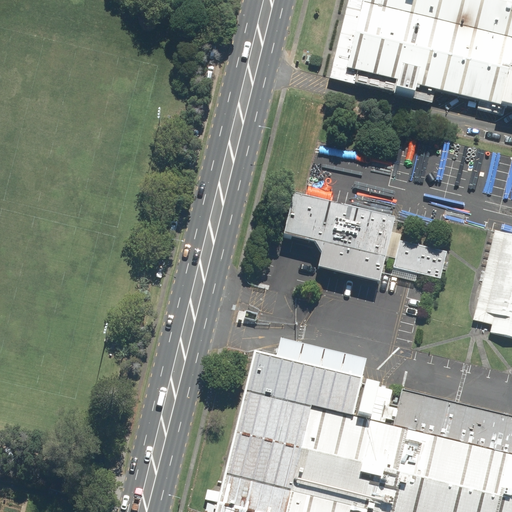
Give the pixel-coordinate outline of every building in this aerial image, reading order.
[(511,72),(511,0),(360,0),(344,67),(504,106),(511,72)] [(398,220),(295,195),(285,236),(325,246),(319,269),(382,284),(398,220)] [(511,235),(495,232),(471,329),(511,339),(511,235)] [(447,254),(400,242),(393,269),(440,280),(447,254)] [(511,511),(511,418),(256,356),(216,511),(511,511)]
